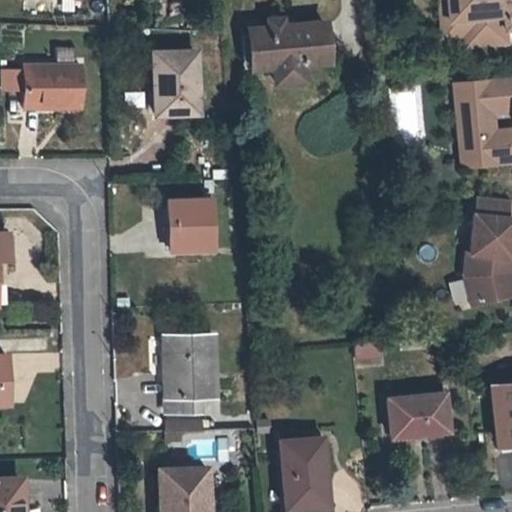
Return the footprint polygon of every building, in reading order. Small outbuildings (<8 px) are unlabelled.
[(458,19),(455,0),(438,0),(442,36),(463,34),(461,19),(458,19)] [(463,34),(464,46),(505,42),(504,28),(503,15),(511,13),(511,0),(455,0),(458,19),(461,19),(463,34)] [(511,13),(503,15),(504,28),(511,27),(511,13)] [(265,27),(284,25),(282,18),(265,20),(265,27)] [(322,21),(284,25),(265,27),(246,29),(250,68),(272,66),(274,81),(301,79),(300,63),(326,61),(322,21)] [(153,112),(196,111),(194,50),(152,51),(153,112)] [(21,62),(21,68),(22,90),(23,106),(79,105),(78,61),(21,62)] [(22,90),(21,68),(0,68),(0,90),(0,91),(22,90)] [(384,69),(374,70),(374,80),(385,80),(384,69)] [(511,78),(454,84),(461,166),(511,160),(511,128),(494,130),(492,111),(511,109),(511,78)] [(475,196),(473,213),(508,217),(510,199),(475,196)] [(168,249),(211,248),(209,198),(166,200),(168,249)] [(470,304),(508,294),(503,272),(505,256),(509,256),(509,255),(511,224),(511,217),(508,217),(473,213),(469,251),(465,251),(463,275),(470,304)] [(0,259),(8,259),(7,233),(0,233),(0,259)] [(509,256),(505,256),(503,272),(508,294),(511,293),(511,278),(510,272),(511,255),(509,255),(509,256)] [(211,335),(180,336),(180,347),(163,347),(165,411),(197,410),(196,395),(214,395),(211,335)] [(180,347),(180,336),(163,336),(163,347),(180,347)] [(378,338),(351,341),(353,358),(379,355),(378,338)] [(511,385),(492,387),(499,452),(511,450),(511,385)] [(390,435),(446,430),(442,392),(387,397),(390,435)] [(164,421),(165,430),(178,430),(200,429),(199,420),(164,421)] [(178,439),(178,430),(165,430),(165,439),(178,439)] [(285,506),(325,503),(320,437),(280,440),(285,506)] [(157,469),(158,511),(206,511),(205,467),(157,469)] [(0,479),(0,511),(20,511),(19,478),(0,479)]
